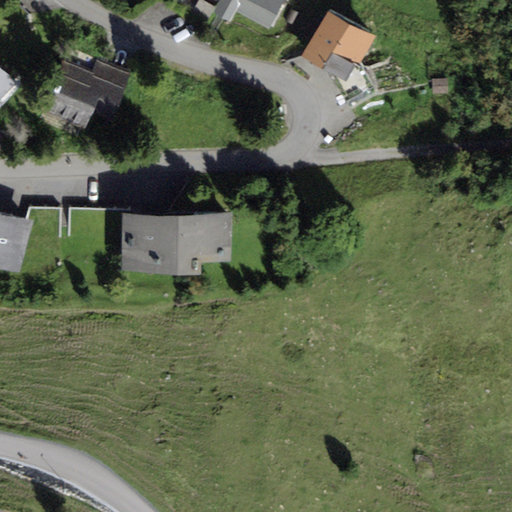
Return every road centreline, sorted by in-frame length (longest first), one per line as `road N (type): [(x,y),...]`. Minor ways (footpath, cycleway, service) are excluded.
road 1 (residential): [(72,0),(158,45),(252,69),(293,90),(306,118),(297,143),(272,153),(0,166)]
road 2 (track): [(511,142),(308,156),(288,147)]
road 3 (residential): [(0,442),(79,465),(141,511)]
